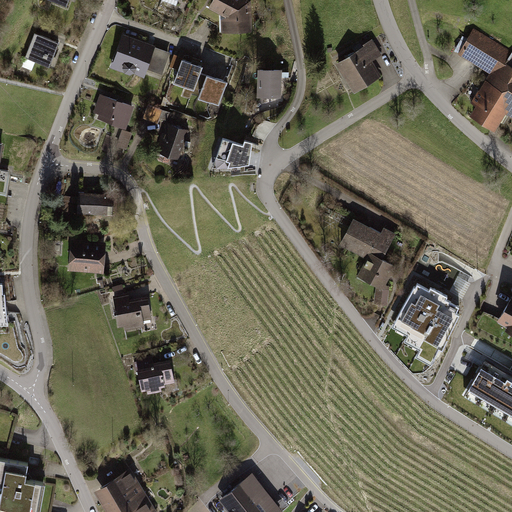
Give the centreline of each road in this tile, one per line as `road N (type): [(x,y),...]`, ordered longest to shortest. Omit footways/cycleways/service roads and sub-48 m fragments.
road 1 (residential): [(339,511),(220,376),(160,272),(132,189),(117,172),(46,159)]
road 2 (residential): [(278,163),(265,180),(266,195),(370,337),(428,398),(511,455)]
road 3 (residential): [(29,392),(42,357),(28,233),(46,159)]
road 4 (residential): [(278,163),(270,141),(299,98),(302,73),(288,0)]
road 5 (residential): [(46,159),(111,0)]
road 6 (residential): [(418,77),(278,163)]
road 7 (residential): [(92,511),(29,392)]
road 8 (tertiary): [(511,164),(418,77)]
